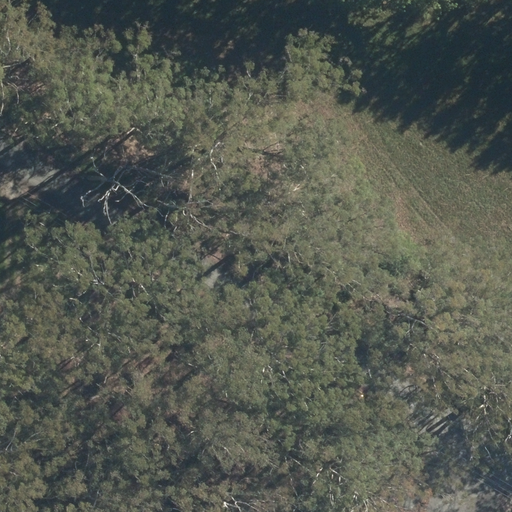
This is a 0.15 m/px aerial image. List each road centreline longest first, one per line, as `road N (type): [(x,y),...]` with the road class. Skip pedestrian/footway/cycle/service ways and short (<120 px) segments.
road 1 (residential): [(0,142),(511,437)]
road 2 (unknown): [(13,150),(100,0)]
